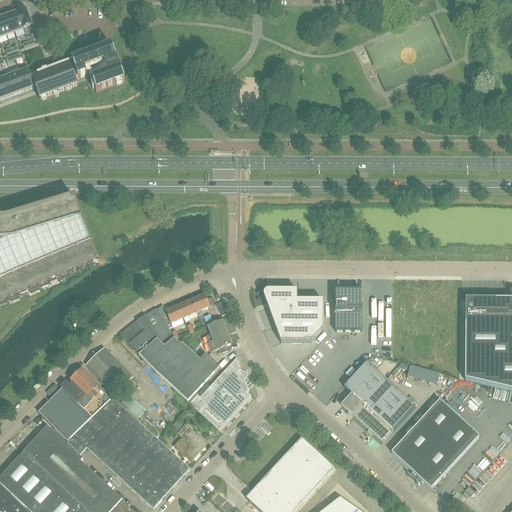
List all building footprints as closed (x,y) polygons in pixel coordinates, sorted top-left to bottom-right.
[(26,9),(17,13),(23,30),(32,26),(26,9)] [(17,13),(8,16),(15,33),(23,30),(17,13)] [(8,16),(0,19),(6,36),(15,33),(8,16)] [(125,82),(112,46),(108,48),(107,47),(107,48),(102,50),(101,49),(101,50),(95,52),(94,52),(94,53),(89,55),(89,54),(88,54),(88,55),(83,57),(82,57),(81,57),(82,57),(77,59),(76,59),(76,60),(77,62),(70,64),(76,80),(90,75),(93,84),(92,84),(93,85),(93,84),(95,89),(94,90),(95,91),(95,90),(96,93),(99,92),(100,92),(100,91),(107,89),(108,89),(109,89),(108,88),(116,85),(116,86),(117,86),(117,85),(122,83),(122,84),(123,83),(125,82)] [(76,80),(70,64),(66,66),(57,69),(65,90),(65,91),(66,91),(66,89),(71,87),(71,89),(72,88),(78,86),(76,80)] [(65,90),(57,69),(45,74),(53,95),(53,96),(54,95),(53,93),(58,92),(59,93),(60,93),(65,90)] [(29,70),(20,73),(26,90),(35,87),(35,86),(32,79),(29,70)] [(12,76),(18,93),(26,90),(20,73),(12,76)] [(53,95),(45,74),(32,79),(35,86),(35,87),(40,100),(41,100),(42,100),(41,98),(46,96),(47,98),(48,98),(47,97),(53,95)] [(3,79),(10,96),(18,93),(12,76),(3,79)] [(0,80),(0,96),(1,99),(10,96),(3,79),(0,80)] [(0,304),(99,263),(82,222),(75,199),(5,220),(0,219),(0,304)] [(212,253),(215,262),(216,265),(222,263),(218,251),(212,253)] [(124,263),(76,292),(99,325),(112,315),(142,294),(124,263)] [(362,291),(335,291),(335,333),(362,333),(362,291)] [(266,297),(266,298),(268,303),(266,303),(281,344),(311,344),(323,331),(323,302),(302,302),(297,302),(297,292),(296,292),(296,294),(268,294),(267,294),(266,295),(266,296),(266,297)] [(204,296),(191,302),(197,314),(210,308),(214,306),(211,299),(207,301),(204,296)] [(511,300),(465,301),(465,381),(511,392),(511,300)] [(190,322),(188,318),(197,314),(191,302),(179,308),(184,320),(185,324),(190,322)] [(222,303),(217,306),(222,317),(227,315),(222,303)] [(171,325),(184,320),(179,308),(166,313),(171,325)] [(157,310),(145,317),(160,340),(166,346),(174,339),(157,310)] [(201,319),(199,320),(202,326),(207,324),(212,321),(210,316),(204,318),(201,319)] [(168,347),(166,346),(160,340),(145,317),(138,322),(121,335),(138,356),(156,373),(188,403),(195,395),(197,397),(200,399),(211,388),(206,383),(219,368),(205,355),(200,361),(182,345),(181,346),(175,341),(168,347)] [(206,338),(208,345),(211,354),(219,351),(220,355),(226,352),(225,348),(231,346),(228,337),(222,322),(208,328),(211,336),(206,338)] [(133,379),(105,350),(104,350),(86,367),(94,375),(114,396),(133,379)] [(249,392),(248,391),(245,381),(248,375),(241,372),(236,359),(211,388),(200,399),(197,397),(189,405),(219,432),(251,397),(247,394),(249,392)] [(415,408),(366,363),(344,388),(352,395),(342,406),(383,444),(393,433),(415,408)] [(104,388),(101,391),(98,388),(99,387),(90,378),(82,370),(65,387),(94,417),(110,400),(111,400),(114,397),(104,388)] [(65,387),(39,414),(67,443),(94,417),(65,387)] [(510,406),(511,398),(511,396),(500,394),(497,403),(510,406)] [(163,446),(159,442),(112,399),(111,401),(111,400),(110,400),(94,417),(67,443),(81,456),(86,450),(153,510),(190,470),(163,446)] [(479,438),(439,402),(403,442),(391,454),(431,490),(479,438)] [(183,439),(174,448),(191,463),(207,446),(190,430),(190,429),(185,425),(177,434),(178,435),(183,439)] [(23,454),(0,478),(0,485),(29,511),(132,511),(121,502),(122,501),(90,472),(80,463),(82,460),(48,426),(23,454)] [(173,436),(168,432),(159,442),(163,446),(173,436)] [(300,441),(246,499),(250,503),(259,511),(358,511),(340,499),(333,505),(323,511),(295,511),(315,490),(334,470),(303,441),(302,441),(301,441),(300,441)] [(474,475),(482,479),(485,473),(476,470),(474,475)] [(0,511),(27,511),(0,485),(0,511)] [(474,493),(469,489),(465,492),(471,497),(474,493)]
